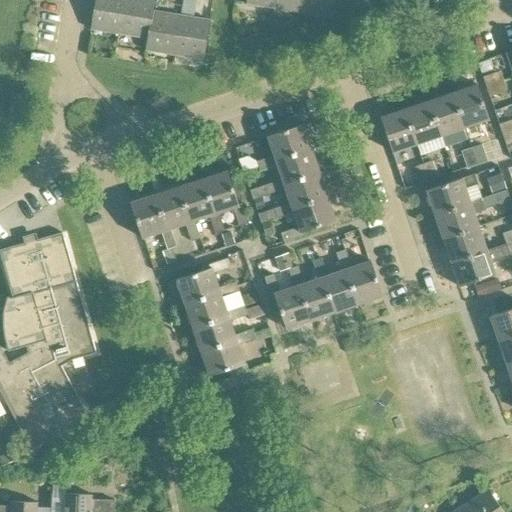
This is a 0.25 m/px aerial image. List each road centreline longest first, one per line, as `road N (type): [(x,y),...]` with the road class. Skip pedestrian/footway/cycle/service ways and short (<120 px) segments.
road 1 (unclassified): [(342,67),(63,163)]
road 2 (residential): [(423,299),(342,67)]
road 3 (unclassified): [(506,12),(342,67)]
road 4 (residential): [(63,163),(57,109),(74,0)]
